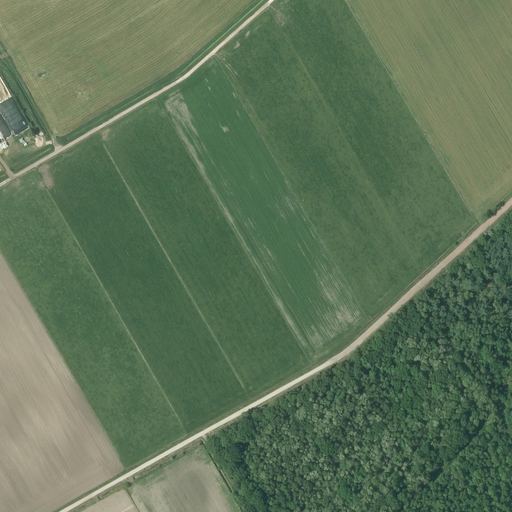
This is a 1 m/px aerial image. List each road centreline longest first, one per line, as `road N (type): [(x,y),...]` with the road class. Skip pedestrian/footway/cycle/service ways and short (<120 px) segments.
road 1 (track): [(511,200),(348,348),(200,434)]
road 2 (track): [(302,511),(394,422),(418,453)]
road 3 (track): [(200,434),(63,511)]
